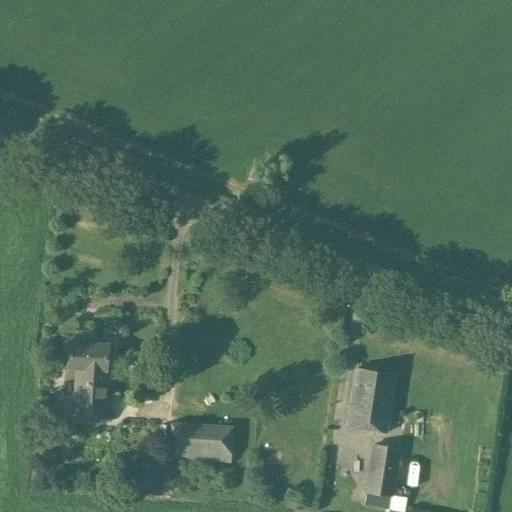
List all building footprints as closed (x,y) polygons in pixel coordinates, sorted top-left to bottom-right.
[(68,369),(75,369),(72,418),(109,420),(112,367),(107,367),(109,345),(70,343),(68,369)] [(387,433),(395,375),(356,369),(347,427),(387,433)] [(170,422),(168,460),(231,464),(233,426),(170,422)] [(401,449),(372,444),(364,494),(394,498),(401,449)] [(139,462),(137,488),(172,491),(174,466),(139,462)]
